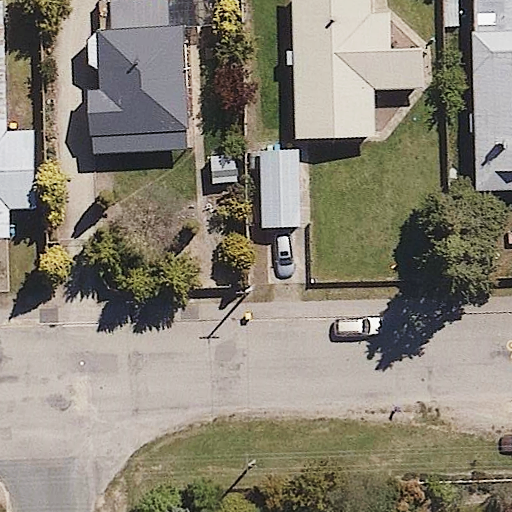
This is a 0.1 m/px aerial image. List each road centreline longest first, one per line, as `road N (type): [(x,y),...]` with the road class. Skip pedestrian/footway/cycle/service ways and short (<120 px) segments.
road 1 (residential): [(511,370),(44,386)]
road 2 (residential): [(48,511),(44,386)]
